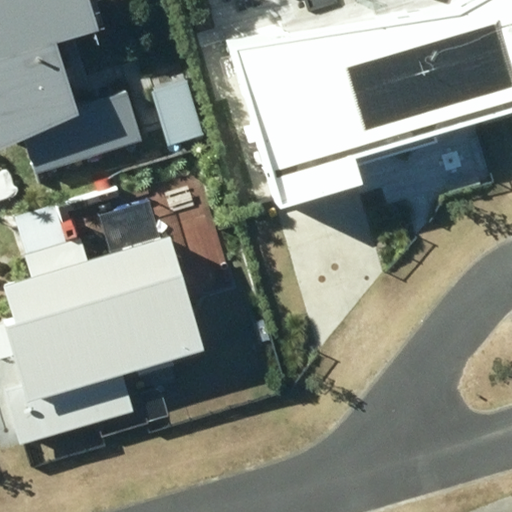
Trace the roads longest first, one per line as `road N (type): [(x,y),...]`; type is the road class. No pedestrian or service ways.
road 1 (residential): [(355,479),(467,309),(511,271)]
road 2 (residential): [(511,434),(355,479)]
